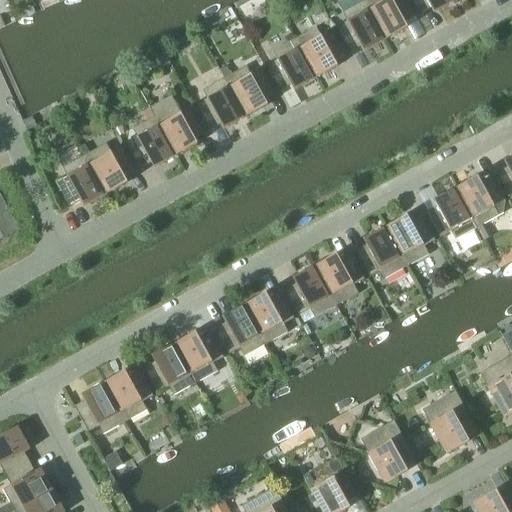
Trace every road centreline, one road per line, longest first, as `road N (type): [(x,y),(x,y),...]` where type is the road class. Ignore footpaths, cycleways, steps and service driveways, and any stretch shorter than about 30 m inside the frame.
road 1 (residential): [(511,125),(31,394)]
road 2 (residential): [(61,247),(511,0)]
road 3 (residential): [(61,247),(0,115)]
road 4 (residential): [(31,394),(95,511)]
road 5 (residential): [(511,449),(398,511)]
